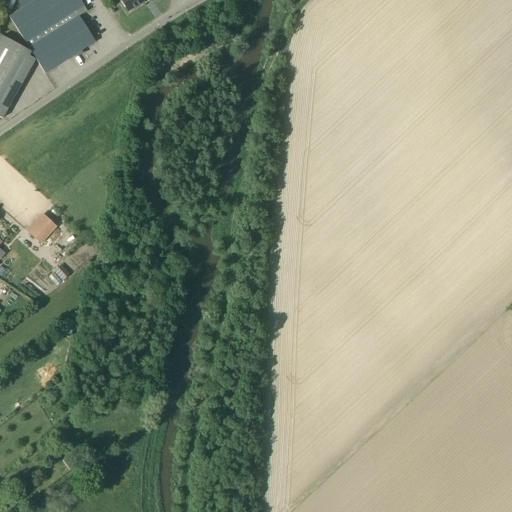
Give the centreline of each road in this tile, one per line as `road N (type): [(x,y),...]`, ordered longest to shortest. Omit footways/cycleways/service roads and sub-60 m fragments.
road 1 (track): [(288,511),(511,297)]
road 2 (residential): [(0,132),(198,0)]
